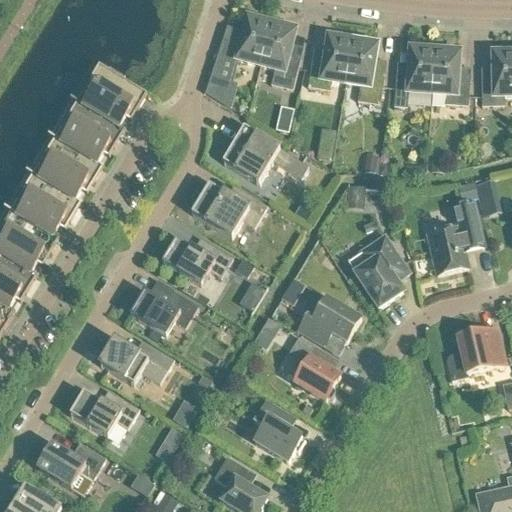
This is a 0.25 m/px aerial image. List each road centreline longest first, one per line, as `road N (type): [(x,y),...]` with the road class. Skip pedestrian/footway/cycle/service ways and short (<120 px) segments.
road 1 (residential): [(0,481),(196,158),(185,117)]
road 2 (residential): [(185,117),(152,127),(0,378)]
road 3 (residential): [(511,294),(450,308),(405,338),(298,511)]
road 4 (tertiary): [(368,0),(511,11)]
road 5 (residential): [(222,0),(185,117)]
